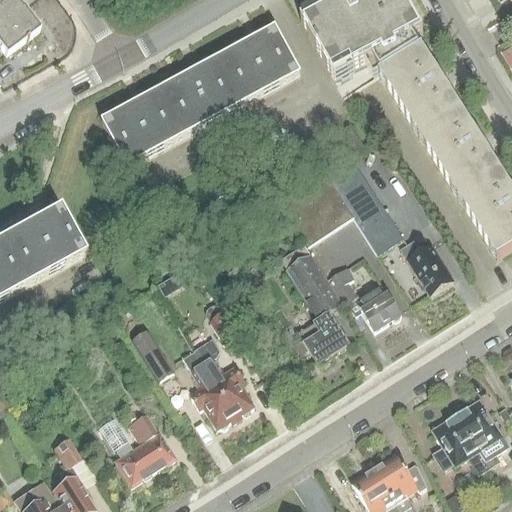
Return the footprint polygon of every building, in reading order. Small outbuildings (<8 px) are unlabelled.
[(39,36),(12,0),(0,0),(0,53),(5,61),(39,36)] [(383,78),(425,52),(416,38),(425,33),(406,0),(344,0),(301,25),(334,84),(376,61),(383,78)] [(508,2),(511,8),(511,0),(496,0),(500,7),(508,2)] [(302,79),(275,31),(220,62),(246,109),(302,79)] [(511,51),(501,57),(511,76),(511,51)] [(420,142),(464,114),(425,52),(383,78),(380,80),(420,142)] [(220,62),(163,93),(189,141),(246,109),(220,62)] [(189,141),(163,93),(101,127),(128,175),(189,141)] [(420,142),(459,205),(503,177),(464,114),(420,142)] [(364,153),(350,132),(337,140),(351,161),(364,153)] [(404,243),(351,163),(326,179),(353,221),(378,260),(404,243)] [(511,190),(503,177),(459,205),(497,265),(511,255),(511,190)] [(353,221),(326,179),(280,209),(307,250),(353,221)] [(83,261),(57,215),(2,245),(28,292),(83,261)] [(412,247),(401,255),(431,302),(454,287),(432,252),(430,253),(422,240),(412,247)] [(2,245),(0,246),(0,307),(28,292),(2,245)] [(332,366),(332,361),(347,351),(335,332),(341,329),(333,317),(344,311),(312,259),(311,260),(304,250),(281,264),(320,326),(300,338),(319,369),(321,368),(326,370),(332,366)] [(364,297),(349,273),(330,285),(345,309),(346,308),(362,298),(364,297)] [(346,308),(355,322),(363,318),(376,338),(394,326),(396,327),(400,324),(400,322),(402,321),(385,293),(366,305),(362,298),(346,308)] [(244,356),(246,351),(244,348),(247,346),(229,317),(223,307),(208,316),(208,320),(207,323),(211,328),(229,357),(232,356),(233,358),(240,359),(244,356)] [(175,381),(149,338),(133,348),(159,391),(175,381)] [(245,388),(236,373),(225,380),(215,364),(217,363),(220,356),(213,346),(195,357),(236,423),(243,419),(247,420),(251,417),(252,414),(254,412),(241,390),(245,388)] [(230,430),(230,427),(236,423),(195,357),(185,363),(203,393),(191,400),(200,414),(204,411),(218,434),(222,431),(225,433),(230,430)] [(51,360),(34,369),(41,381),(58,371),(51,360)] [(0,418),(26,404),(16,387),(0,395),(0,418)] [(509,454),(502,442),(480,409),(477,410),(474,410),(469,413),(469,416),(458,423),(491,475),(503,467),(498,460),(509,454)] [(137,422),(130,411),(120,417),(127,428),(137,422)] [(505,414),(499,417),(504,426),(510,423),(505,414)] [(119,480),(122,478),(131,492),(143,485),(145,487),(151,483),(151,480),(175,464),(147,419),(128,431),(141,451),(133,456),(129,449),(116,457),(120,463),(115,466),(117,469),(113,472),(119,480)] [(491,475),(458,423),(436,437),(437,440),(437,443),(440,448),(442,449),(445,453),(435,460),(444,474),(454,468),(456,471),(469,463),(481,481),(491,475)] [(55,496),(58,501),(64,511),(93,511),(82,494),(84,492),(70,471),(80,465),(67,444),(53,453),(64,470),(62,471),(64,475),(60,477),(67,489),(55,496)] [(406,499),(415,493),(420,496),(427,492),(416,470),(407,475),(398,461),(396,463),(392,462),(386,466),(386,469),(376,475),(398,511),(410,511),(406,504),(408,503),(406,499)] [(398,511),(376,475),(366,482),(362,481),(356,485),(356,487),(353,490),(367,511),(398,511)] [(14,511),(17,510),(5,492),(0,495),(0,511),(14,511)] [(469,511),(460,497),(445,506),(448,511),(469,511)] [(46,508),(44,505),(33,511),(64,511),(58,501),(46,508)]
